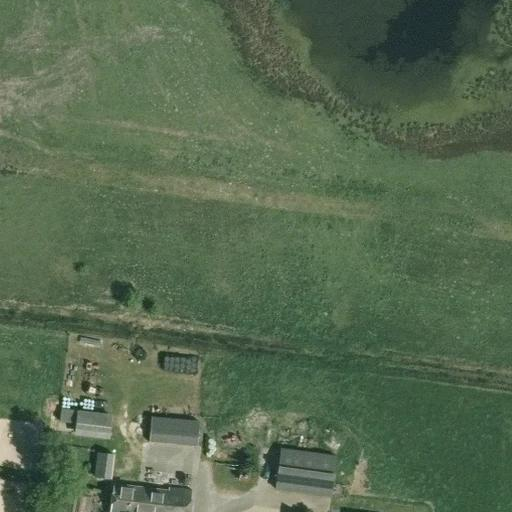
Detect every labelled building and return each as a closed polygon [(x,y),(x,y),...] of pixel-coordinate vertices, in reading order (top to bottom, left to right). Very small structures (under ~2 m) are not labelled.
[(109,441),(112,416),(79,411),(75,436),(109,441)] [(198,440),(198,425),(152,424),(152,440),(198,440)] [(332,498),(337,456),(318,454),(281,449),(277,491),(332,498)] [(112,479),(114,456),(99,455),(96,477),(112,479)] [(168,491),(113,485),(109,511),(189,511),(192,491),(168,488),(168,491)]
